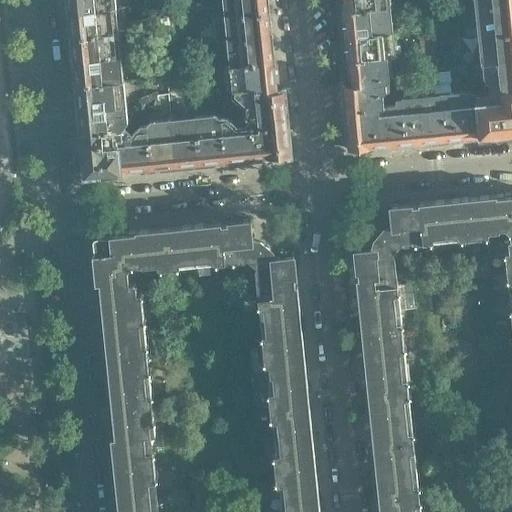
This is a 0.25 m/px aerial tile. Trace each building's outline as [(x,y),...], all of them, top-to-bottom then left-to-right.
[(112,7),(111,0),(67,0),(69,11),(112,7)] [(268,13),(266,0),(227,0),(229,17),(268,13)] [(386,7),(385,0),(343,0),(344,11),(386,7)] [(511,31),(511,2),(476,6),(478,22),(482,21),(483,34),(511,31)] [(114,31),(112,7),(69,11),(71,35),(114,31)] [(388,23),(386,7),(344,11),(347,35),(392,31),(392,22),(388,23)] [(270,37),(268,13),(229,17),(231,41),(270,37)] [(117,55),(114,31),(71,35),(74,60),(117,55)] [(391,56),(389,40),(393,39),(392,31),(347,35),(349,60),(387,56),(391,56)] [(511,59),(511,31),(483,34),(485,47),(480,47),(482,60),(486,63),(511,59)] [(273,61),(270,37),(231,41),(234,65),(273,61)] [(119,79),(117,55),(74,60),(76,84),(119,79)] [(389,77),(387,56),(349,60),(352,84),(386,81),(389,77)] [(511,89),(511,59),(486,63),(488,76),(491,79),(492,87),(500,86),(501,90),(511,89)] [(275,86),(273,61),(234,65),(229,66),(232,90),(236,90),(275,86)] [(123,104),(120,79),(119,79),(76,84),(79,108),(123,104)] [(384,107),(383,92),(384,92),(387,89),(386,81),(352,84),(344,85),(346,112),(378,108),(378,107),(384,107)] [(286,115),(284,90),(276,91),(275,86),(236,90),(237,101),(241,106),(244,105),(245,114),(250,118),(286,115)] [(505,133),(501,90),(500,86),(492,87),(492,96),(477,97),(481,135),(505,133)] [(511,132),(511,89),(501,90),(505,133),(511,132)] [(215,101),(210,93),(206,96),(211,104),(215,101)] [(481,135),(477,97),(472,94),(452,96),(457,138),(481,135)] [(457,138),(452,96),(427,98),(431,140),(457,138)] [(431,140),(427,98),(403,101),(407,143),(431,140)] [(150,114),(156,100),(139,102),(140,115),(150,114)] [(407,143),(403,101),(399,101),(395,105),(384,107),(378,107),(378,108),(382,145),(407,143)] [(125,126),(123,104),(79,108),(81,135),(122,130),(125,126)] [(382,145),(378,108),(346,112),(350,149),(382,145)] [(290,154),(286,115),(250,118),(246,124),(252,128),(255,158),(290,154)] [(224,161),(221,122),(220,118),(196,121),(200,163),(224,161)] [(200,163),(196,121),(171,123),(175,166),(200,163)] [(255,158),(252,128),(246,124),(237,125),(237,123),(235,121),(221,122),(224,161),(255,158)] [(175,166),(171,123),(147,125),(147,130),(151,168),(175,166)] [(123,171),(119,137),(122,137),(122,130),(81,135),(85,173),(85,175),(87,175),(123,171)] [(151,168),(147,130),(132,131),(131,133),(131,136),(122,137),(119,137),(123,171),(151,168)] [(511,192),(495,194),(498,226),(504,225),(511,233),(511,240),(511,192)] [(498,229),(498,226),(495,194),(444,199),(447,234),(460,233),(460,238),(486,235),(486,230),(498,229)] [(447,234),(444,199),(420,202),(424,241),(435,240),(434,235),(447,234)] [(390,251),(401,239),(406,243),(424,241),(420,202),(391,205),(390,205),(390,206),(392,226),(383,230),(383,233),(380,236),(377,236),(377,237),(375,247),(355,248),(354,249),(357,279),(375,277),(375,285),(399,283),(397,257),(390,251)] [(297,284),(294,255),(294,254),(293,254),(273,257),(270,248),(269,248),(269,247),(266,248),(263,245),(263,242),(262,242),(253,239),(250,219),(249,218),(221,221),(225,262),(245,260),(249,255),(260,263),(257,267),(260,297),(281,295),(280,286),(297,284)] [(225,262),(221,221),(193,224),(197,260),(215,258),(215,263),(225,262)] [(197,260),(193,224),(166,227),(171,268),(180,267),(179,262),(197,260)] [(171,268),(166,227),(137,230),(140,262),(143,265),(161,264),(161,269),(171,268)] [(140,262),(137,230),(97,234),(96,234),(95,235),(94,235),(93,236),(92,238),(92,239),(91,240),(96,282),(98,282),(99,282),(100,283),(100,288),(128,285),(127,270),(133,263),(140,262)] [(395,295),(401,294),(399,283),(375,285),(375,277),(357,279),(360,312),(396,309),(395,295)] [(301,318),(297,284),(280,286),(281,295),(260,297),(261,308),(267,307),(269,321),(301,318)] [(144,325),(141,294),(137,294),(136,288),(132,285),(128,285),(100,288),(105,339),(141,335),(140,326),(144,325)] [(406,349),(404,331),(403,322),(397,323),(396,309),(360,312),(366,367),(401,363),(400,350),(406,349)] [(306,370),(301,318),(269,321),(270,335),(264,336),(267,362),(273,361),(274,373),(276,373),(306,370)] [(149,374),(146,344),(142,344),(141,335),(105,339),(110,387),(146,383),(145,374),(149,374)] [(410,387),(409,376),(403,377),(401,363),(366,367),(368,391),(410,387)] [(308,395),(306,370),(276,373),(277,390),(270,391),(272,411),(295,409),(294,397),(308,395)] [(154,425),(151,392),(147,393),(146,383),(110,387),(115,436),(145,433),(151,433),(150,426),(154,425)] [(407,415),(405,398),(411,397),(410,387),(368,391),(371,418),(407,415)] [(312,433),(308,395),(294,397),(295,409),(272,411),(273,420),(280,419),(282,436),(312,433)] [(408,432),(407,415),(371,418),(374,446),(415,441),(414,431),(408,432)] [(155,482),(152,450),(146,450),(145,433),(115,436),(111,436),(118,502),(151,498),(150,482),(155,482)] [(315,464),(312,433),(282,436),(284,454),(276,455),(278,472),(294,470),(293,466),(315,464)] [(412,468),(410,452),(416,451),(415,441),(374,446),(376,472),(412,468)] [(319,497),(315,464),(293,466),(294,470),(278,472),(279,482),(287,482),(288,500),(319,497)] [(414,484),(412,468),(376,472),(379,498),(421,494),(420,483),(414,484)] [(416,511),(416,505),(422,504),(421,494),(379,498),(380,511),(416,511)] [(320,511),(319,497),(288,500),(289,511),(320,511)] [(152,511),(151,498),(118,502),(118,511),(152,511)]
